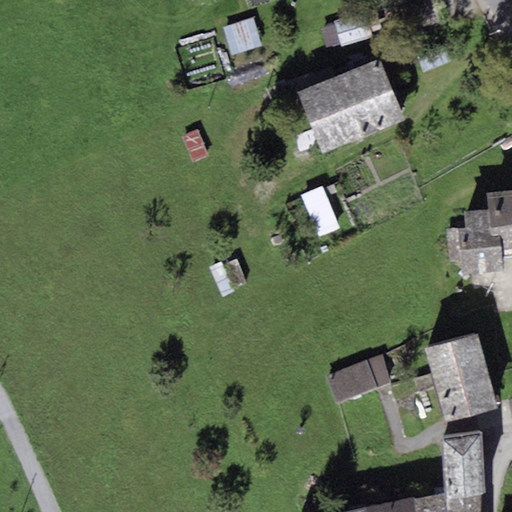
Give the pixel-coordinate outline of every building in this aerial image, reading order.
[(342,43),(343,48),(374,38),(366,13),(336,22),(337,27),(342,43)] [(254,18),(224,28),(233,55),(263,46),(254,18)] [(342,43),(337,27),(323,31),(328,47),(342,43)] [(382,61),(299,94),(324,155),(407,121),(382,61)] [(210,157),(198,130),(184,137),(196,163),(210,157)] [(340,228),(323,188),(303,197),(321,237),(340,228)] [(511,192),(488,194),(490,210),(465,212),(466,230),(459,231),(464,277),(505,274),(503,251),(511,250),(511,192)] [(497,410),(478,337),(426,350),(445,423),(497,410)] [(383,356),(327,377),(337,403),(393,382),(383,356)] [(482,431),(442,437),(445,496),(446,499),(482,497),(482,431)] [(416,500),(417,511),(481,511),(482,497),(446,499),(445,496),(416,500)] [(366,508),(367,511),(417,511),(416,500),(366,508)]
